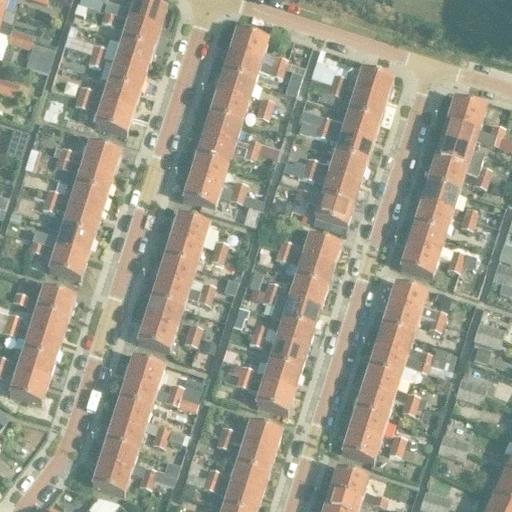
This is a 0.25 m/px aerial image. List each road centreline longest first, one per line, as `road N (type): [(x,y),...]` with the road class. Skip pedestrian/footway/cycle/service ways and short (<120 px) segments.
road 1 (residential): [(19,511),(70,436),(209,0)]
road 2 (residential): [(430,67),(290,511)]
road 3 (residential): [(216,0),(430,67)]
